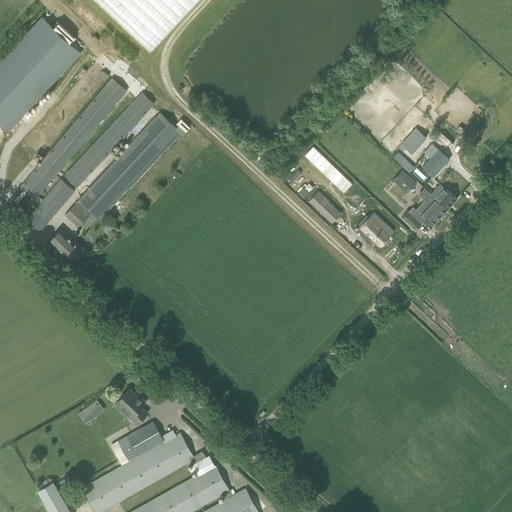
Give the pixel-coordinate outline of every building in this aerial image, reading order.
[(96,0),(151,51),(198,0),(96,0)] [(82,54),(71,44),(75,40),(59,25),(55,29),(43,18),(0,63),(0,121),(9,131),(82,54)] [(127,90),(112,77),(99,92),(20,187),(35,199),(56,174),(114,104),(127,90)] [(63,176),(76,188),(152,104),(139,92),(63,176)] [(158,115),(77,201),(85,208),(91,213),(96,218),(176,131),(158,115)] [(402,141),(400,143),(410,152),(412,150),(425,137),(415,128),(402,141)] [(432,177),(449,159),(432,143),(426,150),(432,156),(422,167),(432,177)] [(407,172),(413,167),(402,156),(397,161),(407,172)] [(326,158),(317,167),(343,192),(352,183),(326,158)] [(402,170),(393,180),(408,192),(416,183),(402,170)] [(33,225),(40,231),(45,226),(47,223),(72,192),(74,190),(60,178),(39,204),(33,212),(26,220),(33,225)] [(444,187),(440,183),(432,191),(430,194),(446,210),(449,207),(457,199),(449,192),(444,187)] [(304,187),(298,193),(303,198),(309,192),(304,187)] [(324,189),(315,198),(331,213),(339,204),(334,199),(334,198),(330,194),(329,194),(324,189)] [(446,210),(430,194),(425,190),(420,196),(424,200),(441,216),(446,210)] [(432,225),(440,216),(441,216),(424,200),(415,209),(413,208),(403,219),(415,230),(425,218),(432,225)] [(77,201),(64,215),(78,227),(81,224),(91,213),(77,201)] [(96,218),(91,213),(81,224),(87,230),(97,219),(96,218)] [(365,218),(356,228),(371,243),(373,241),(380,247),(394,232),(374,213),(367,220),(365,218)] [(108,223),(102,229),(107,234),(113,228),(108,223)] [(60,229),(57,233),(50,240),(75,264),(85,253),(60,229)] [(127,415),(137,424),(148,412),(142,407),(145,403),(129,388),(113,405),(126,417),(127,415)] [(97,399),(86,408),(93,418),(104,409),(97,399)] [(153,421),(127,436),(111,445),(121,464),(163,440),(153,421)] [(199,474),(130,511),(189,511),(230,490),(216,464),(215,465),(209,455),(206,457),(202,451),(193,455),(181,433),(82,488),(95,511),(97,511),(191,460),(199,474)] [(70,511),(53,481),(38,490),(49,511),(70,511)] [(201,511),(259,511),(260,511),(246,487),(201,511)]
